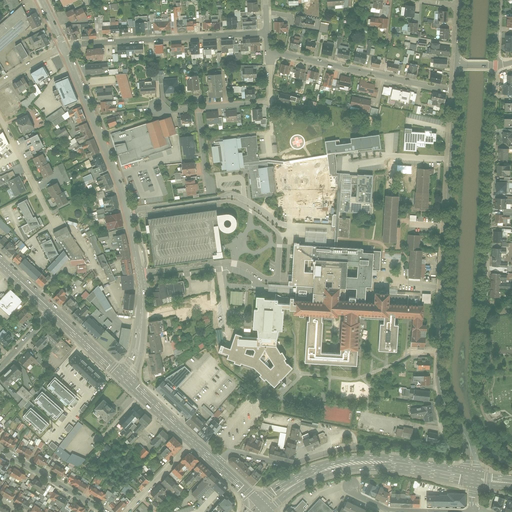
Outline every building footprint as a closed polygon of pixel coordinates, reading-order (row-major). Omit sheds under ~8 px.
[(382,0),(373,0),(372,8),(382,9),(382,0)] [(0,50),(30,25),(26,17),(21,6),(0,24),(0,50)] [(410,18),(412,7),(406,6),(404,17),(410,18)] [(72,9),(64,13),(68,21),(74,18),(76,21),(86,16),(82,8),(74,12),(72,9)] [(235,18),(226,18),(226,29),(236,28),(236,21),(240,21),(240,11),(234,11),(235,18)] [(42,25),(36,13),(26,17),(30,25),(32,30),(42,25)] [(297,15),(295,24),(313,28),(314,23),(305,21),(305,17),(297,15)] [(147,16),(135,17),(136,31),(145,31),(145,29),(148,28),(147,16)] [(379,18),(371,17),(370,26),(378,27),(379,18)] [(386,19),(379,18),(378,27),(385,28),(386,19)] [(194,30),(193,21),(188,21),(188,19),(181,19),(182,23),(177,23),(177,30),(194,30)] [(162,30),(162,22),(153,23),(154,31),(162,30)] [(171,30),(170,22),(162,22),(162,30),(171,30)] [(280,22),(274,22),(274,32),(287,32),(287,26),(280,26),(280,22)] [(321,23),(319,32),(327,33),(329,24),(321,23)] [(70,41),(95,39),(95,33),(90,33),(90,29),(84,30),(84,34),(79,34),(76,28),(71,31),(69,26),(64,28),(70,41)] [(51,45),(44,32),(29,39),(36,53),(51,45)] [(289,46),(299,48),(301,38),(294,37),(293,39),(290,38),(289,46)] [(260,39),(241,40),(241,46),(243,46),(243,52),(249,51),(248,47),(252,46),(252,52),(257,52),(257,46),(260,46),(260,39)] [(233,48),(233,40),(220,41),(220,53),(217,53),(218,63),(222,62),(222,54),(227,53),(227,49),(233,48)] [(324,43),(322,54),(331,56),(334,43),(327,41),(327,43),(324,43)] [(305,49),(314,51),(316,44),(306,42),(305,49)] [(404,42),(404,49),(416,50),(416,45),(410,44),(410,42),(404,42)] [(199,54),(199,43),(189,43),(190,54),(199,54)] [(427,54),(448,55),(448,47),(439,47),(439,44),(430,44),(429,48),(427,48),(427,54)] [(29,58),(21,45),(16,48),(23,61),(29,58)] [(101,49),(84,51),(85,61),(102,60),(101,49)] [(338,56),(348,59),(350,52),(340,49),(338,56)] [(354,60),(365,63),(367,56),(355,53),(354,60)] [(371,65),(379,68),(381,62),(373,59),(371,65)] [(107,64),(85,65),(86,74),(103,73),(102,70),(108,70),(107,64)] [(388,69),(398,72),(400,66),(389,64),(388,69)] [(407,75),(416,78),(418,71),(415,70),(415,67),(409,65),(407,75)] [(302,69),(296,67),(294,77),(300,78),(302,69)] [(51,79),(44,68),(31,75),(38,86),(51,79)] [(242,77),(256,77),(256,71),(253,71),(253,69),(242,69),(242,77)] [(317,72),(311,70),(309,78),(316,79),(317,72)] [(334,74),(326,73),(323,85),(331,87),(334,74)] [(132,97),(126,74),(117,76),(123,100),(132,97)] [(431,80),(440,82),(442,76),(432,74),(431,80)] [(511,74),(503,74),(504,85),(511,85),(511,74)] [(219,75),(206,76),(208,98),(221,97),(219,75)] [(186,77),(187,91),(199,90),(198,76),(186,77)] [(339,85),(348,87),(350,78),(341,76),(339,85)] [(72,88),(68,77),(54,82),(58,94),(72,88)] [(27,87),(22,78),(12,84),(18,93),(27,87)] [(165,93),(178,92),(177,79),(163,80),(165,93)] [(367,80),(361,79),(358,91),(372,94),(371,96),(377,97),(378,91),(374,90),(375,85),(367,83),(367,80)] [(155,82),(139,83),(140,94),(156,93),(155,82)] [(76,100),(72,88),(58,94),(63,105),(76,100)] [(97,99),(113,98),(112,89),(96,90),(97,99)] [(245,98),(254,98),(254,90),(245,90),(245,98)] [(444,104),(446,96),(433,93),(431,101),(433,101),(432,104),(437,105),(437,102),(444,104)] [(279,95),(278,101),(288,104),(289,97),(279,95)] [(371,101),(352,97),(350,106),(369,110),(371,101)] [(314,111),(316,102),(309,101),(307,109),(314,111)] [(101,102),(102,112),(117,111),(117,106),(109,106),(109,102),(101,102)] [(412,112),(419,114),(421,107),(414,105),(412,112)] [(86,120),(79,107),(68,112),(70,117),(73,115),(77,124),(86,120)] [(377,116),(378,109),(371,107),(369,114),(377,116)] [(259,108),(252,109),(253,120),(260,119),(259,108)] [(65,114),(62,110),(46,121),(49,125),(53,123),(65,114)] [(225,113),(226,122),(237,121),(236,112),(225,113)] [(67,113),(65,114),(53,123),(56,127),(69,118),(67,113)] [(218,113),(206,113),(207,124),(218,123),(218,113)] [(35,128),(28,116),(17,122),(24,134),(35,128)] [(169,117),(111,136),(121,167),(142,160),(142,158),(170,149),(166,137),(175,135),(169,117)] [(116,123),(114,118),(107,120),(109,126),(116,123)] [(84,140),(91,137),(86,123),(74,128),(76,134),(81,132),(82,135),(74,138),(75,142),(84,139),(84,140)] [(70,136),(66,128),(62,130),(61,128),(56,130),(62,141),(70,136)] [(412,130),(404,129),(403,152),(416,152),(416,147),(425,148),(425,144),(433,144),(433,142),(435,142),(436,134),(431,133),(431,132),(425,131),(425,133),(411,133),(412,130)] [(0,152),(9,145),(3,132),(0,134),(0,152)] [(37,135),(29,140),(35,152),(44,148),(37,135)] [(268,167),(268,163),(283,164),(327,157),(331,189),(338,190),(337,216),(332,215),(331,228),(335,228),(334,247),(326,247),(305,245),(293,245),(291,281),(288,281),(288,286),(298,286),(297,290),(297,293),(297,297),(282,296),(275,295),(275,299),(259,298),(259,308),(255,308),(255,329),(259,329),(259,336),(244,336),(237,333),(231,349),(223,346),(221,351),(229,354),(228,358),(236,360),(235,362),(241,364),(242,362),(255,367),(262,373),(261,375),(266,379),(267,378),(276,386),(293,368),(288,363),(277,346),(280,331),(283,332),(284,309),(286,309),(286,311),(289,311),(291,311),(291,314),(312,315),(311,320),(307,319),(305,363),(322,364),(358,366),(361,324),(361,322),(358,322),(359,316),(383,318),(383,324),(379,324),(377,350),(397,352),(399,325),(395,325),(395,319),(411,319),(411,322),(409,347),(424,348),(425,325),(422,324),(423,305),(419,305),(419,294),(386,292),(386,294),(373,293),(373,301),(365,301),(366,287),(371,287),(372,271),(379,271),(380,252),(363,251),(363,248),(338,247),(339,238),(349,238),(350,218),(339,218),(340,213),(371,215),(373,176),(337,174),(335,155),(354,152),(354,154),(358,153),(358,151),(372,149),(372,150),(381,149),(379,135),(351,139),(351,144),(340,145),(339,140),(325,142),(327,155),(310,157),(283,162),(267,160),(259,161),(259,157),(257,157),(256,154),(256,152),(258,152),(257,148),(258,148),(256,135),(218,140),(222,170),(240,168),(245,167),(245,169),(249,169),(253,198),(272,196),(271,192),(277,192),(277,191),(274,168),(273,166),(268,167)] [(195,154),(193,136),(181,138),(183,155),(186,155),(187,160),(193,159),(193,154),(195,154)] [(511,136),(503,136),(502,147),(511,147),(511,136)] [(98,153),(93,139),(85,142),(86,144),(77,147),(82,159),(98,153)] [(511,153),(503,151),(501,160),(510,161),(511,153)] [(40,155),(31,159),(36,170),(38,169),(43,179),(52,175),(47,164),(45,165),(40,155)] [(106,170),(101,156),(93,159),(94,161),(90,163),(92,166),(95,165),(96,168),(93,169),(94,173),(97,171),(98,174),(106,170)] [(319,161),(281,165),(281,167),(274,168),(277,191),(284,190),(286,205),(323,200),(319,161)] [(183,174),(196,173),(195,162),(182,164),(183,174)] [(62,164),(57,166),(64,181),(66,180),(65,178),(67,177),(66,174),(62,164)] [(501,166),(500,174),(511,175),(511,167),(501,166)] [(384,199),(382,243),(395,243),(398,205),(412,206),(411,209),(427,210),(429,173),(433,173),(433,169),(417,168),(415,198),(399,197),(399,199),(384,199)] [(26,191),(19,176),(16,178),(13,171),(0,177),(0,185),(8,182),(15,196),(26,191)] [(91,174),(83,177),(86,186),(87,185),(88,188),(95,185),(91,174)] [(113,187),(108,174),(99,177),(100,178),(96,180),(97,184),(101,182),(102,185),(99,186),(100,190),(105,188),(105,190),(113,187)] [(185,181),(187,195),(196,194),(196,190),(199,190),(198,184),(195,184),(195,180),(185,181)] [(500,181),(500,192),(507,192),(508,181),(500,181)] [(55,183),(46,187),(51,197),(53,196),(57,206),(66,202),(61,192),(59,193),(55,183)] [(29,202),(27,198),(17,203),(28,224),(22,226),(22,227),(20,228),(26,241),(29,239),(26,234),(33,231),(32,230),(40,226),(41,227),(46,225),(41,217),(38,219),(36,216),(34,217),(28,203),(29,202)] [(498,199),(498,207),(506,207),(506,199),(498,199)] [(103,208),(95,210),(96,212),(88,214),(90,220),(105,216),(103,208)] [(209,211),(149,220),(149,225),(146,226),(147,234),(151,234),(155,266),(210,258),(223,256),(220,230),(221,231),(223,233),(227,234),(232,233),(235,231),(237,227),(237,224),(237,220),(234,217),(230,215),(226,215),(218,216),(217,210),(209,211)] [(123,226),(120,213),(105,217),(108,229),(123,226)] [(497,222),(505,223),(506,215),(498,214),(497,222)] [(0,220),(0,229),(5,235),(10,231),(0,220)] [(70,235),(66,227),(53,233),(58,241),(70,235)] [(38,237),(49,259),(59,254),(48,232),(38,237)] [(496,232),(495,242),(506,242),(507,232),(496,232)] [(107,233),(94,235),(87,238),(97,256),(103,253),(96,240),(108,238),(107,233)] [(119,251),(129,249),(125,233),(115,236),(119,251)] [(305,234),(305,245),(326,247),(327,235),(305,234)] [(70,235),(58,241),(63,250),(68,257),(71,261),(84,260),(81,255),(84,254),(70,235)] [(419,236),(407,236),(406,250),(408,250),(406,276),(419,277),(421,251),(418,251),(419,236)] [(0,239),(0,246),(11,256),(16,251),(13,249),(15,247),(7,239),(5,241),(1,238),(0,239)] [(120,260),(131,258),(130,249),(129,249),(119,251),(120,260)] [(68,257),(63,250),(47,267),(53,273),(68,257)] [(20,252),(13,260),(19,265),(24,259),(22,258),(24,255),(20,252)] [(104,252),(103,253),(97,256),(102,266),(109,263),(104,252)] [(24,259),(19,265),(27,273),(34,266),(25,258),(24,259)] [(120,260),(122,275),(131,274),(133,274),(131,258),(120,260)] [(109,263),(102,266),(104,270),(105,269),(110,282),(116,280),(109,263)] [(27,273),(42,287),(51,278),(48,275),(46,278),(34,266),(27,273)] [(121,289),(133,288),(131,274),(122,275),(119,275),(121,289)] [(511,288),(511,283),(506,283),(506,280),(491,279),(491,288),(499,288),(506,288),(506,289),(509,289),(509,288),(511,288)] [(151,294),(155,310),(169,307),(168,301),(184,297),(181,280),(151,286),(153,294),(151,294)] [(297,290),(298,286),(288,286),(268,284),(268,291),(297,293),(297,290)] [(96,298),(105,312),(111,309),(98,287),(86,300),(90,305),(96,298)] [(53,297),(60,304),(66,297),(64,296),(67,293),(62,289),(59,293),(57,292),(53,297)] [(9,290),(0,299),(0,307),(9,316),(22,301),(9,290)] [(83,300),(89,294),(85,290),(80,296),(83,300)] [(234,292),(230,292),(229,306),(242,307),(243,293),(234,292)] [(124,309),(134,310),(136,294),(126,293),(124,309)] [(430,295),(422,294),(422,303),(430,304),(430,295)] [(61,305),(70,312),(74,307),(72,305),(74,303),(69,299),(67,301),(66,301),(61,305)] [(27,306),(16,318),(22,324),(27,318),(30,321),(36,315),(27,306)] [(71,315),(80,323),(85,318),(83,316),(88,311),(84,308),(80,312),(77,309),(71,315)] [(93,313),(83,325),(97,338),(103,331),(94,323),(98,318),(95,315),(93,313)] [(112,324),(108,320),(104,323),(108,328),(112,324)] [(149,354),(153,374),(164,372),(161,352),(164,352),(162,338),(165,337),(162,321),(151,323),(153,334),(149,335),(152,353),(149,354)] [(130,328),(122,326),(119,344),(105,330),(103,331),(97,338),(96,338),(118,359),(127,351),(130,328)] [(48,342),(53,347),(60,339),(49,329),(34,345),(40,350),(48,342)] [(222,331),(216,332),(218,345),(224,344),(222,331)] [(0,341),(0,342),(6,348),(12,341),(10,340),(12,338),(8,335),(6,339),(3,337),(0,341)] [(61,360),(71,348),(60,339),(53,347),(50,350),(61,360)] [(34,358),(28,352),(20,361),(26,366),(34,358)] [(69,362),(98,390),(106,381),(77,354),(69,362)] [(417,369),(429,369),(429,361),(417,361),(417,369)] [(15,364),(7,371),(13,378),(21,371),(15,364)] [(156,390),(187,421),(193,414),(198,408),(177,388),(191,373),(185,367),(164,381),(156,390)] [(7,371),(0,377),(5,384),(13,378),(7,371)] [(421,380),(421,385),(427,385),(426,376),(412,376),(412,380),(421,380)] [(69,405),(77,396),(55,377),(48,386),(69,405)] [(33,395),(23,386),(18,392),(28,401),(33,395)] [(406,387),(398,386),(398,392),(401,392),(401,394),(408,395),(409,389),(406,388),(406,387)] [(413,398),(429,400),(430,391),(414,390),(413,398)] [(34,400),(56,419),(64,410),(42,391),(34,400)] [(95,410),(93,412),(98,416),(100,414),(106,420),(115,410),(102,398),(93,408),(95,410)] [(430,404),(410,408),(412,418),(423,416),(424,422),(433,420),(430,404)] [(142,412),(134,405),(119,423),(125,428),(135,416),(137,418),(142,412)] [(23,416),(42,433),(50,424),(31,407),(23,416)] [(222,413),(218,410),(213,415),(217,418),(222,413)] [(62,422),(66,416),(62,413),(58,419),(62,422)] [(142,430),(151,420),(144,413),(137,421),(140,423),(137,426),(135,424),(123,437),(131,444),(138,437),(135,435),(141,428),(142,430)] [(372,421),(369,420),(370,415),(365,413),(363,419),(358,418),(355,430),(405,440),(407,428),(406,428),(407,425),(397,423),(397,426),(393,425),(394,422),(385,420),(384,423),(381,422),(381,419),(372,417),(372,421)] [(187,421),(196,430),(203,423),(193,414),(187,421)] [(4,425),(7,428),(12,421),(9,419),(4,425)] [(197,432),(206,440),(210,435),(209,434),(218,425),(216,423),(213,420),(205,428),(202,426),(197,432)] [(83,425),(78,421),(59,446),(63,450),(83,425)] [(164,443),(170,436),(162,429),(151,442),(157,447),(162,441),(164,443)] [(294,430),(291,430),(289,438),(297,440),(299,429),(295,429),(294,430)] [(0,442),(12,449),(16,441),(9,437),(10,434),(6,432),(0,442)] [(324,432),(316,436),(319,443),(309,448),(310,450),(328,442),(327,436),(325,436),(324,433),(324,432)] [(426,441),(436,443),(438,434),(428,432),(426,441)] [(315,434),(302,440),(306,449),(309,448),(319,443),(316,436),(315,434)] [(165,445),(175,453),(181,446),(181,444),(172,436),(165,445)] [(250,436),(245,447),(259,453),(263,442),(250,436)] [(38,439),(35,445),(41,448),(44,442),(38,439)] [(54,450),(57,446),(51,441),(48,446),(54,450)] [(270,446),(268,456),(292,461),(296,444),(286,442),(284,452),(278,451),(278,448),(270,446)] [(20,444),(16,452),(22,455),(26,447),(20,444)] [(168,461),(175,453),(165,445),(158,453),(168,461)] [(59,446),(54,452),(77,470),(83,463),(70,453),(69,455),(63,450),(59,446)] [(26,447),(22,455),(28,458),(32,450),(26,447)] [(149,451),(144,447),(138,454),(142,458),(149,451)] [(175,466),(170,471),(178,479),(184,473),(181,471),(186,466),(189,469),(191,467),(194,470),(183,481),(188,486),(195,479),(197,481),(201,477),(207,471),(189,453),(180,461),(181,462),(177,467),(175,466)] [(37,454),(34,461),(40,464),(43,456),(37,454)] [(43,456),(40,464),(45,466),(48,458),(43,456)] [(5,473),(10,463),(0,457),(0,468),(1,469),(0,471),(5,473)] [(253,485),(262,476),(254,468),(252,470),(244,463),(243,465),(234,457),(229,463),(253,485)] [(54,463),(50,471),(56,474),(60,466),(54,463)] [(60,466),(56,474),(62,477),(66,469),(60,466)] [(14,467),(10,475),(16,478),(20,471),(14,467)] [(20,471),(16,478),(22,481),(26,474),(20,471)] [(218,479),(211,472),(197,487),(198,488),(192,494),(199,500),(211,487),(218,479)] [(70,484),(84,492),(88,484),(74,477),(70,475),(68,478),(72,480),(70,484)] [(32,476),(28,484),(36,489),(40,480),(32,476)] [(140,491),(149,481),(143,476),(134,486),(140,491)] [(176,483),(168,476),(162,482),(170,489),(176,483)] [(89,493),(101,500),(105,492),(101,490),(106,481),(99,478),(94,487),(93,486),(89,493)] [(228,488),(218,479),(211,487),(221,495),(228,488)] [(40,480),(36,489),(45,493),(49,485),(40,480)] [(185,490),(178,484),(174,488),(177,491),(175,493),(179,496),(185,490)] [(376,496),(379,491),(375,489),(376,487),(370,484),(366,492),(372,495),(372,494),(376,496)] [(3,485),(0,491),(6,495),(10,489),(3,485)] [(125,495),(132,488),(128,485),(121,491),(125,495)] [(159,485),(150,495),(154,499),(155,497),(160,502),(165,498),(160,494),(164,490),(159,485)] [(376,496),(376,497),(385,502),(389,493),(385,492),(386,490),(380,488),(379,491),(376,496)] [(10,489),(6,495),(12,499),(16,493),(10,489)] [(53,491),(49,498),(56,502),(60,495),(53,491)] [(390,497),(390,505),(420,506),(420,499),(415,499),(415,495),(411,494),(410,498),(400,498),(400,493),(396,493),(396,498),(390,497)] [(18,494),(14,501),(21,505),(25,498),(18,494)] [(427,508),(466,508),(466,494),(447,494),(447,495),(439,495),(439,496),(427,496),(427,508)] [(60,495),(56,502),(63,506),(67,499),(60,495)] [(491,499),(489,507),(498,510),(503,497),(497,495),(496,500),(491,499)] [(109,506),(115,511),(119,511),(130,502),(124,496),(116,504),(113,502),(109,506)] [(213,511),(214,511),(220,511),(223,509),(226,511),(227,511),(235,504),(226,496),(212,511),(213,511)] [(318,497),(306,510),(307,511),(308,511),(329,511),(332,509),(318,497)] [(25,498),(21,505),(27,509),(31,502),(25,498)] [(511,500),(506,499),(503,509),(511,511),(511,504),(511,501),(511,500)] [(289,505),(283,511),(302,511),(305,509),(303,508),(306,504),(302,500),(293,509),(289,505)] [(31,510),(33,511),(43,511),(44,511),(40,508),(42,504),(38,501),(38,503),(36,502),(31,510)] [(342,507),(339,511),(364,511),(365,510),(347,501),(344,508),(342,507)] [(9,511),(10,510),(0,503),(0,511),(9,511)] [(74,503),(70,509),(74,511),(79,511),(82,508),(74,503)]
